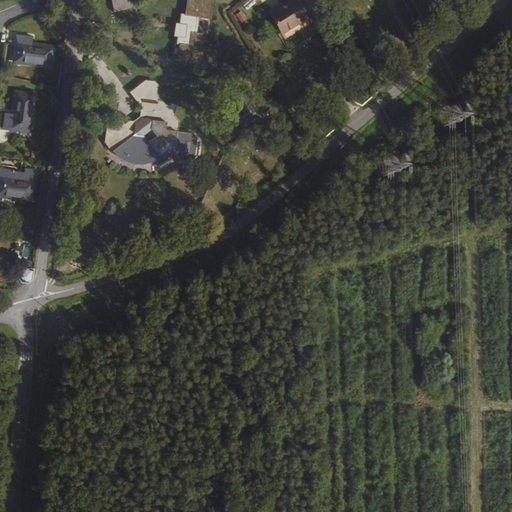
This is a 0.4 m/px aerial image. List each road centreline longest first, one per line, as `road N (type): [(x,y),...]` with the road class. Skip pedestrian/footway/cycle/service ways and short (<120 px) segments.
road 1 (residential): [(511,11),(352,141),(328,173),(201,254),(31,303)]
road 2 (unclassified): [(77,0),(31,303)]
road 3 (unclassified): [(31,303),(23,317),(11,511)]
